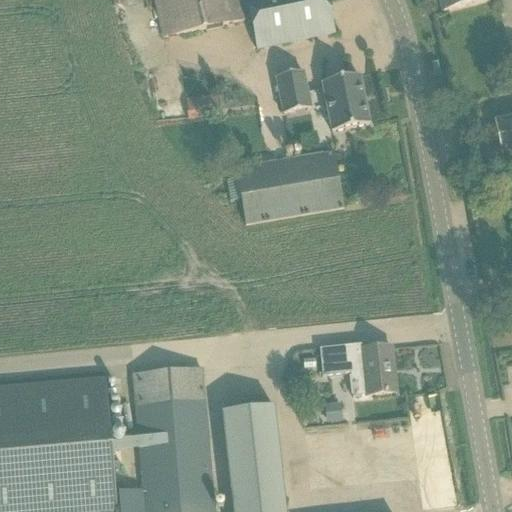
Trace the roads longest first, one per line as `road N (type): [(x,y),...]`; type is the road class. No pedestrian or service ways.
road 1 (unclassified): [(0,364),(458,319)]
road 2 (tertiary): [(458,319),(417,94),(390,0)]
road 3 (tertiary): [(492,511),(458,319)]
